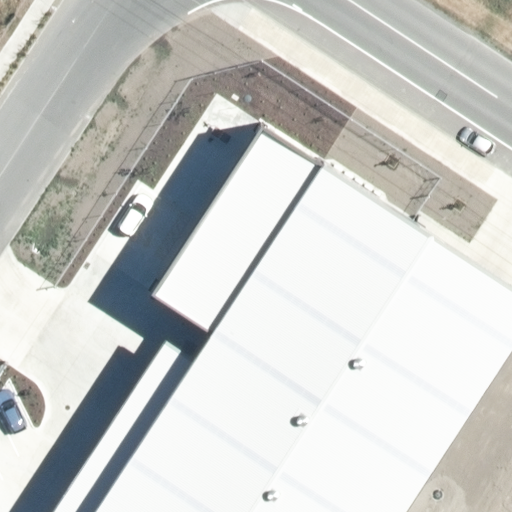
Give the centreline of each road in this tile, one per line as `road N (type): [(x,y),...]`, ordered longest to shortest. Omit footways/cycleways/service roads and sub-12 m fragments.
road 1 (unclassified): [(115,0),(0,175)]
road 2 (unclassified): [(353,0),(511,100)]
